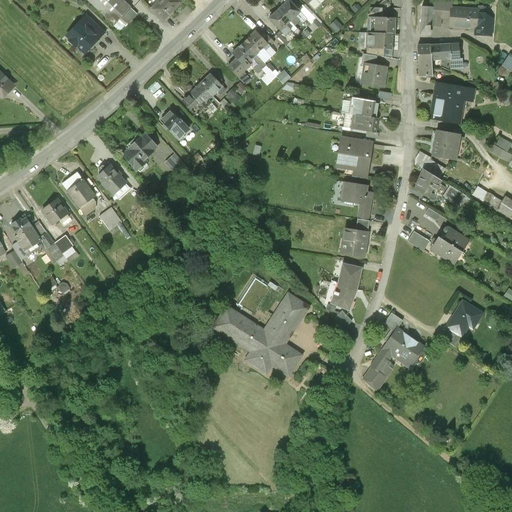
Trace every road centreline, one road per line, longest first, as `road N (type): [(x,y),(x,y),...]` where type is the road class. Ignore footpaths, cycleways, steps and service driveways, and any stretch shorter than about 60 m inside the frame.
road 1 (residential): [(405,0),(407,165),(390,253),(350,367)]
road 2 (residential): [(0,185),(82,128),(223,0)]
road 3 (track): [(511,500),(351,376)]
road 4 (track): [(0,345),(97,511)]
road 5 (track): [(124,92),(231,201)]
road 6 (track): [(350,367),(315,468),(319,511)]
